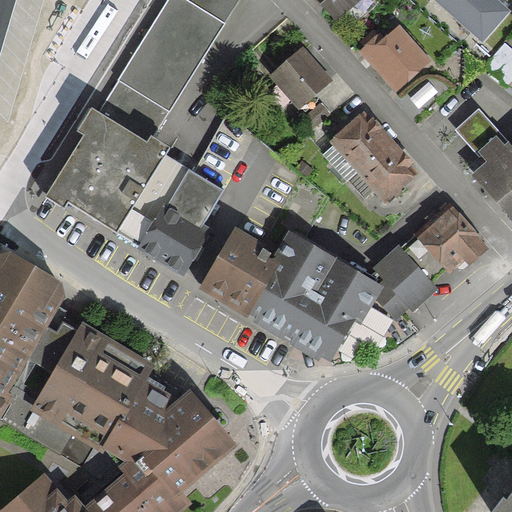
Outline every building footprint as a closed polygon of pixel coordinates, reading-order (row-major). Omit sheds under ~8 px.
[(170,0),(162,13),(99,111),(149,141),(153,135),(238,0),(170,0)] [(319,0),(336,19),(358,0),(319,0)] [(439,0),(482,39),(508,11),(496,0),(429,0),(431,1),(432,0),(439,0)] [(400,24),(386,37),(376,26),(360,40),(365,46),(360,50),(399,94),(435,63),(400,24)] [(490,65),(511,84),(511,43),(510,42),(490,65)] [(299,109),(332,80),(303,47),(270,77),(299,109)] [(330,113),(322,103),(301,121),(310,131),(330,113)] [(149,141),(99,111),(92,107),(78,131),(85,135),(47,198),(66,209),(67,207),(70,202),(85,211),(141,247),(139,248),(151,255),(183,274),(213,229),(204,222),(223,190),(167,154),(171,146),(153,135),(149,141)] [(511,143),(481,109),(457,129),(482,158),(484,156),(488,161),(473,174),(511,220),(511,143)] [(420,173),(412,165),(416,162),(374,116),(371,119),(364,111),(343,130),(330,142),(387,203),(400,191),(420,173)] [(469,267),(490,249),(453,205),(404,247),(429,277),(444,265),(450,272),(464,260),(469,267)] [(418,316),(444,295),(429,277),(404,247),(401,244),(374,267),(384,280),(380,283),(334,255),(291,229),(279,251),(261,241),(237,227),(200,288),(249,318),(252,314),(258,318),(255,322),(280,338),(291,343),(290,344),(319,361),(322,356),(332,361),(356,321),(361,325),(377,300),(397,320),(409,307),(418,316)] [(176,400),(149,378),(156,365),(68,315),(57,334),(43,327),(65,288),(2,252),(0,255),(0,419),(2,416),(90,466),(109,454),(127,476),(86,509),(75,495),(67,502),(45,475),(0,510),(0,511),(182,511),(193,504),(182,491),(236,448),(189,390),(176,400)] [(511,511),(511,494),(507,501),(504,498),(492,511),(511,511)]
